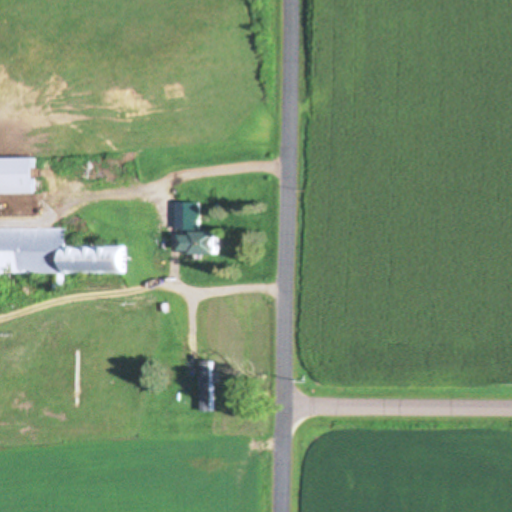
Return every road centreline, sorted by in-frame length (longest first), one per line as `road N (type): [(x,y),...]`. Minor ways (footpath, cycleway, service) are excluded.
road 1 (residential): [(282,511),(284,0)]
road 2 (residential): [(511,408),(284,407)]
